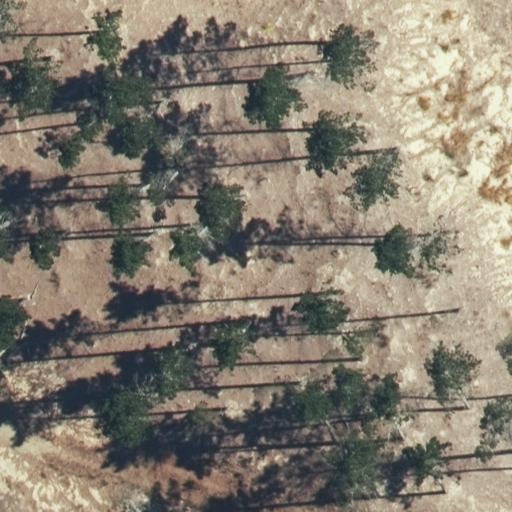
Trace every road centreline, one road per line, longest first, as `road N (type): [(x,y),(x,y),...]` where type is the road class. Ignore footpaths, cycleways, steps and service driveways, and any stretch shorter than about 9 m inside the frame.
road 1 (unknown): [(265,511),(143,502),(0,412)]
road 2 (unknown): [(511,491),(388,511)]
